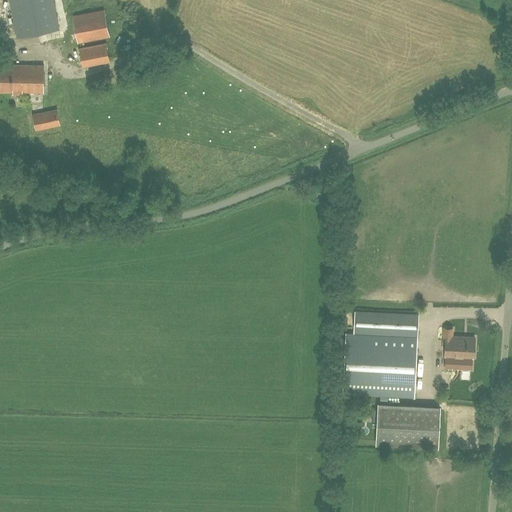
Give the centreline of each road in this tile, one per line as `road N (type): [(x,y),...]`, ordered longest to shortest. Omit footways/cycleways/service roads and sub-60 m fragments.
road 1 (unclassified): [(511,88),(193,212),(0,245)]
road 2 (unclassified): [(494,511),(511,278)]
